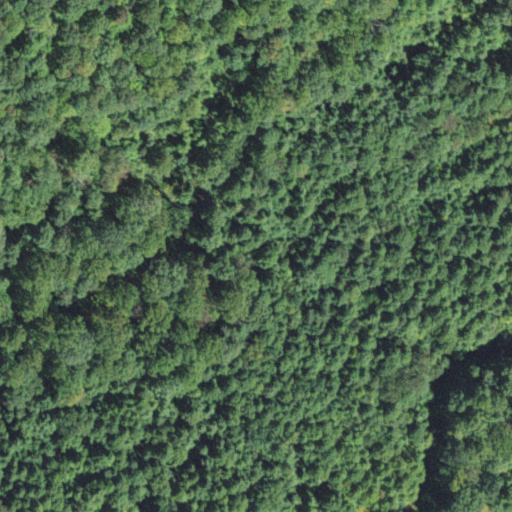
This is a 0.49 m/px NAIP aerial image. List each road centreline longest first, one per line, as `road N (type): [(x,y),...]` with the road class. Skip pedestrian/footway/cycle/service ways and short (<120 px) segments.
road 1 (track): [(446,0),(353,78),(248,121),(223,168),(126,259),(62,300),(0,311)]
road 2 (track): [(404,504),(423,483),(435,377),(444,362),(456,351),(511,340)]
